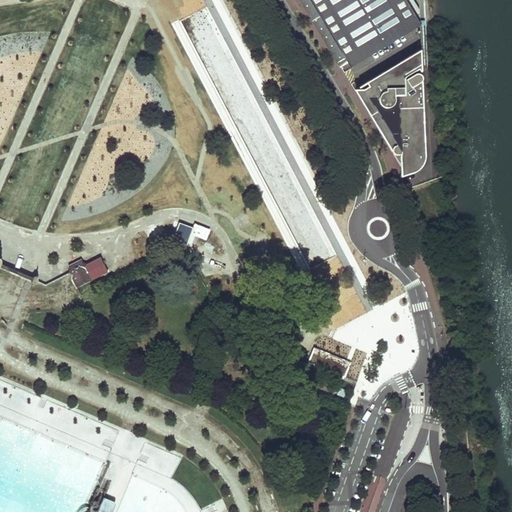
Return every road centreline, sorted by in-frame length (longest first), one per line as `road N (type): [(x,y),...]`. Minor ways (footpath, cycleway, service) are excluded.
road 1 (residential): [(265,0),(350,131),(362,217)]
road 2 (residential): [(389,211),(360,133),(278,0)]
road 3 (residential): [(427,361),(383,393),(339,511)]
road 4 (residential): [(384,247),(417,297),(427,361)]
